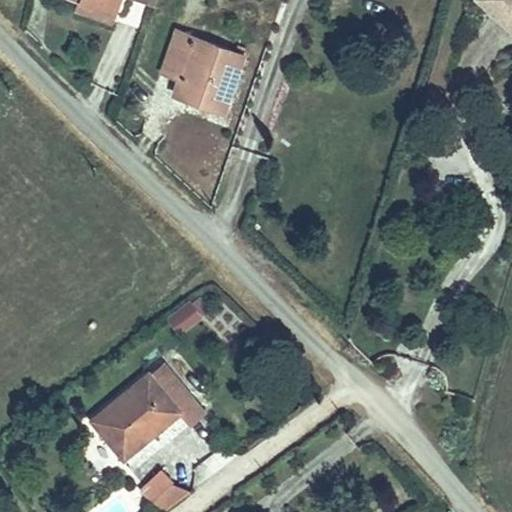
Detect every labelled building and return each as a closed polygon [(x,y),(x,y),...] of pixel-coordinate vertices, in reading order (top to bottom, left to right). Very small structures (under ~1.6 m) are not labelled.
[(511,0),(484,0),(483,2),(511,26),(511,0)] [(174,23),(160,65),(205,79),(198,100),(225,108),(244,44),(174,23)] [(179,336),(204,318),(191,300),(166,318),(179,336)] [(208,390),(181,356),(160,371),(157,368),(97,413),(113,433),(124,424),(146,453),(193,415),(187,406),(208,390)] [(163,467),(139,488),(159,511),(165,511),(186,493),(163,467)]
